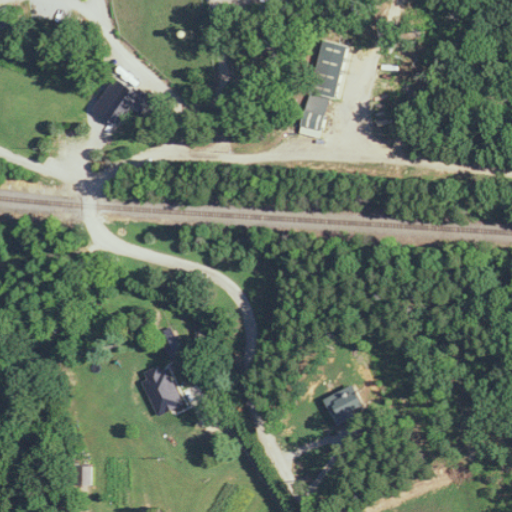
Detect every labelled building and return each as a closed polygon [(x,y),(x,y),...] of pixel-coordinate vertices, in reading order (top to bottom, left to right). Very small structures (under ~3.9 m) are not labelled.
[(0,30),(20,25),(15,5),(0,8),(0,30)] [(314,93),(338,99),(350,46),(325,40),(314,93)] [(97,113),(122,126),(131,108),(143,114),(152,98),(115,79),(97,113)] [(333,99),(312,94),(302,133),(323,138),(333,99)] [(164,344),(173,361),(187,354),(177,337),(164,344)] [(160,416),(187,405),(171,369),(164,372),(162,366),(146,372),(150,381),(145,383),(160,416)] [(339,427),(358,418),(355,412),(366,407),(356,385),(326,399),(339,427)]
